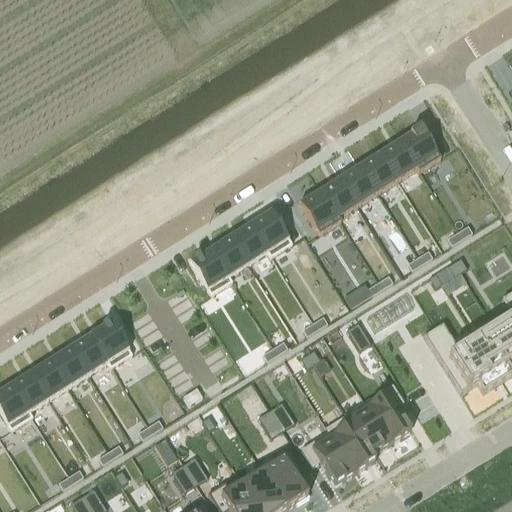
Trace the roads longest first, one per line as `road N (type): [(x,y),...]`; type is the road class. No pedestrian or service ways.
road 1 (residential): [(0,328),(438,55)]
road 2 (residential): [(511,424),(373,511)]
road 3 (residential): [(438,55),(511,174)]
